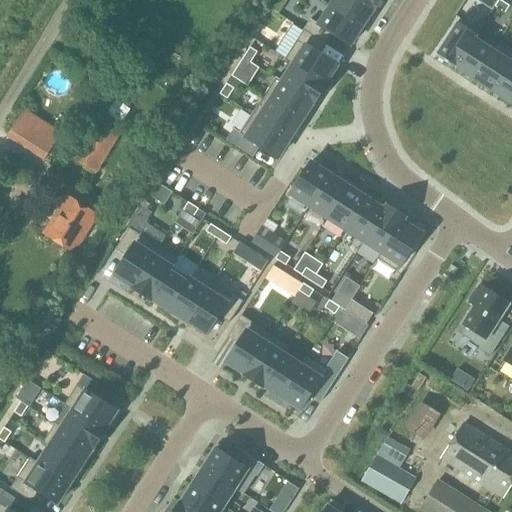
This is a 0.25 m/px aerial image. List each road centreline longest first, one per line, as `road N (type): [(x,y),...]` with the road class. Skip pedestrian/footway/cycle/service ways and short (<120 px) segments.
road 1 (residential): [(456,222),(302,459)]
road 2 (residential): [(417,0),(373,90),(379,142),(400,177),(456,222)]
road 3 (unknown): [(378,132),(319,145),(274,193),(257,199),(180,156)]
road 4 (residential): [(207,397),(86,320)]
road 5 (residential): [(207,397),(133,511)]
road 6 (unknown): [(69,0),(0,109)]
